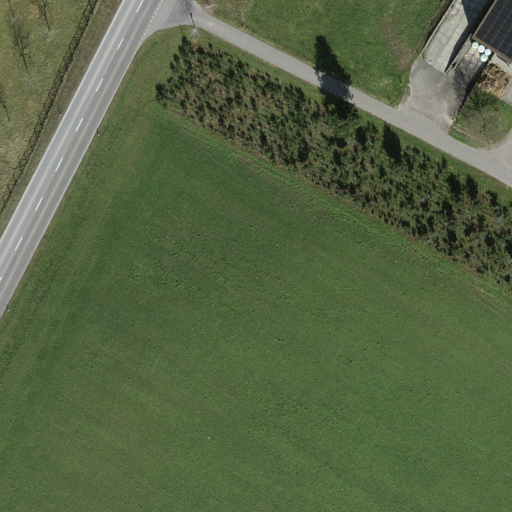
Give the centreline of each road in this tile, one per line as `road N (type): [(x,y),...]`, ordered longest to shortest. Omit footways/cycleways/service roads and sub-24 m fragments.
road 1 (track): [(511,178),(156,0)]
road 2 (secondary): [(0,283),(144,0)]
